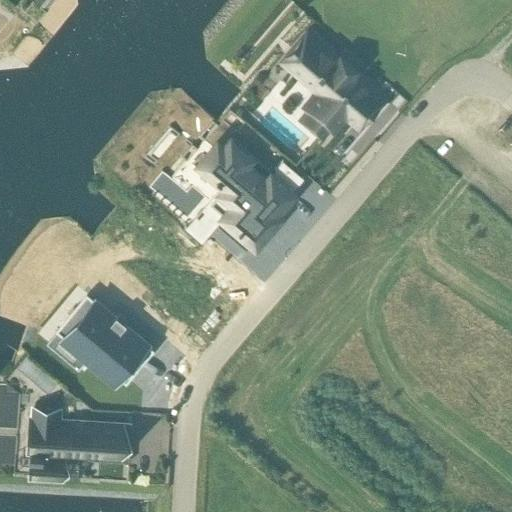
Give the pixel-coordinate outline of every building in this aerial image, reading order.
[(308,27),(278,62),(313,92),(301,105),(305,109),(297,118),(323,141),(331,132),(335,136),(347,122),(359,132),(390,97),(357,69),(360,66),(341,50),(338,53),(308,27)] [(206,158),(203,162),(207,166),(205,169),(214,177),(216,174),(226,183),(224,185),(222,183),(221,185),(223,187),(212,201),(224,212),(221,215),(223,217),(229,211),(235,217),(230,223),(256,245),(272,226),(267,222),(269,221),(275,213),(280,217),(281,215),(276,210),(274,209),(291,190),(271,173),(266,178),(247,162),(252,156),(231,139),(222,149),(218,145),(215,148),(214,148),(212,149),(213,150),(209,155),(208,156),(207,156),(205,157),(206,158)] [(284,160),(276,169),(288,179),(295,170),(284,160)] [(162,171),(149,186),(156,192),(190,222),(209,200),(192,186),(187,192),(170,177),(162,171)] [(220,260),(185,230),(182,234),(167,221),(157,233),(142,221),(138,218),(97,267),(181,337),(200,314),(183,299),(196,283),(210,295),(229,273),(217,263),(220,260)] [(61,312),(42,336),(85,372),(99,354),(127,378),(152,348),(107,310),(107,309),(102,304),(101,305),(81,289),(61,312)] [(29,414),(26,452),(29,452),(28,477),(64,479),(64,477),(80,478),(81,458),(121,461),(122,443),(123,437),(124,420),(62,416),(63,405),(31,403),(30,414),(29,414)]
